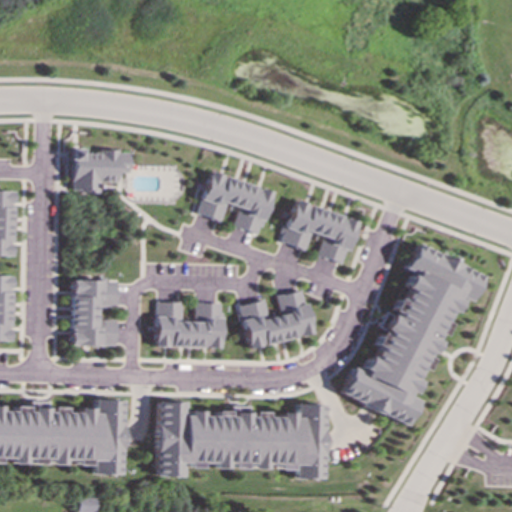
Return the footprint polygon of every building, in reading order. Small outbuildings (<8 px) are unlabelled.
[(67,150),(67,191),(96,191),(96,182),(114,182),(114,172),(125,172),(125,150),(67,150)] [(269,190),(206,171),(193,213),(218,221),(224,204),(235,207),(229,226),(255,234),(269,190)] [(9,190),(0,189),(0,256),(8,256),(9,190)] [(313,256),(339,263),(352,219),(289,200),(277,242),(302,249),(308,233),(319,236),(313,256)] [(404,425),(416,399),(409,395),(416,380),(412,379),(417,367),(420,369),(453,296),(466,302),(479,274),(411,243),(399,268),(406,272),(400,286),(403,288),(398,300),(393,298),(387,312),(388,312),(379,333),(376,332),(370,345),(374,347),(369,358),(365,356),(358,370),(349,366),(337,394),(404,425)] [(66,345),(111,345),(111,319),(92,319),(93,306),(112,306),(112,279),(68,278),(66,345)] [(309,333),(299,289),(272,295),(277,314),(265,317),(261,299),(235,304),(245,348),(309,333)] [(151,346),(216,347),(217,302),(190,302),(190,321),(178,321),(178,302),(152,301),(151,346)] [(119,400),(90,399),(89,408),(73,408),(73,412),(61,412),(61,407),(47,406),(47,409),(24,408),(24,406),(9,405),(9,411),(0,410),(0,458),(7,458),(7,461),(88,463),(88,474),(117,475),(119,400)] [(152,475),(181,476),(181,465),(228,466),(248,466),(248,468),(262,468),(262,464),(275,464),(275,469),(290,469),(290,478),(319,478),(321,404),(292,404),(291,414),(226,413),(226,411),(210,411),(210,415),(197,415),(197,411),(182,411),(182,401),(154,401),(152,475)] [(74,511),(93,511),(93,497),(75,496),(74,511)]
